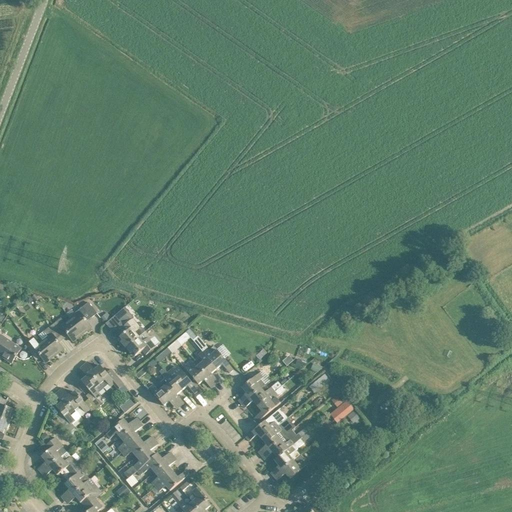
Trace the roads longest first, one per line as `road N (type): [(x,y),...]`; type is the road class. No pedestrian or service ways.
road 1 (residential): [(175,431),(98,346),(62,368),(37,404)]
road 2 (residential): [(268,494),(281,503),(373,427)]
road 3 (unclassified): [(0,115),(45,0)]
